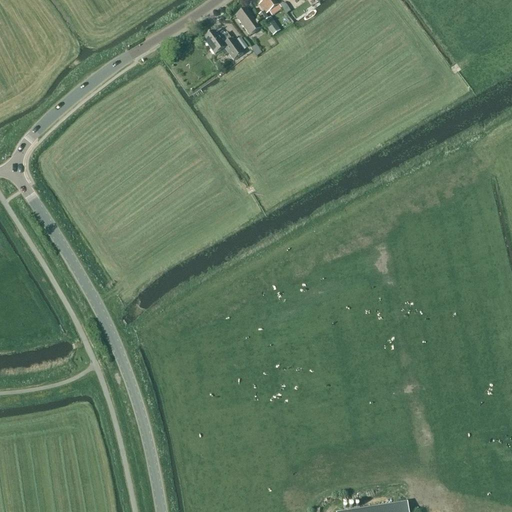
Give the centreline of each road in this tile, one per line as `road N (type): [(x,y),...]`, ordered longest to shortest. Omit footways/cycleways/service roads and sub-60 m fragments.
road 1 (tertiary): [(161,511),(120,357),(11,168)]
road 2 (tertiary): [(11,168),(43,123),(92,82),(217,0)]
